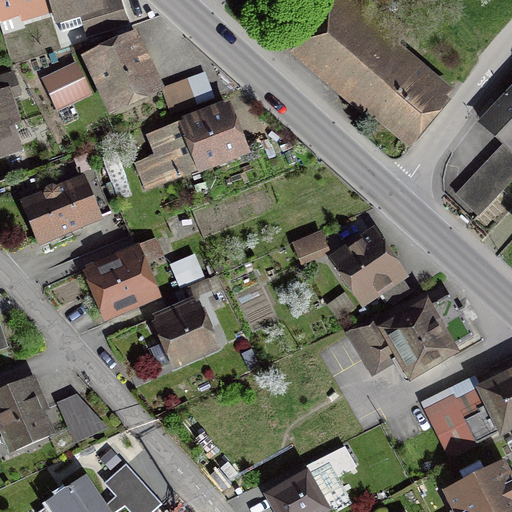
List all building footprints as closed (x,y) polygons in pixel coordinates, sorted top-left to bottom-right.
[(0,0),(0,21),(53,5),(62,31),(84,24),(87,36),(124,24),(116,0),(115,0),(98,5),(96,0),(0,0)] [(343,0),(342,0),(298,56),(408,143),(444,99),(385,52),(401,32),(380,15),(392,0),(352,0),(349,5),(343,0)] [(87,62),(111,112),(155,91),(131,41),(87,62)] [(43,81),(56,110),(89,95),(76,66),(43,81)] [(0,154),(11,151),(4,128),(17,123),(7,92),(0,94),(0,154)] [(504,145),(511,152),(511,151),(511,103),(507,99),(482,124),(504,145)] [(226,110),(150,138),(158,159),(137,167),(146,189),(242,154),(226,110)] [(504,145),(456,196),(479,217),(511,181),(511,152),(504,145)] [(82,182),(24,204),(39,242),(97,220),(82,182)] [(321,235),(294,245),(300,260),(327,250),(321,235)] [(372,238),(333,265),(360,304),(378,292),(388,306),(409,292),(372,238)] [(106,268),(86,275),(102,317),(155,297),(143,264),(160,257),(154,242),(103,261),(106,268)] [(380,318),(350,335),(371,371),(397,356),(408,376),(471,340),(447,298),(388,332),(380,318)] [(193,305),(155,320),(172,363),(210,348),(193,305)] [(489,403),(478,408),(480,413),(466,420),(457,402),(430,416),(450,456),(511,425),(511,374),(482,389),(489,403)] [(38,383),(0,398),(0,420),(11,446),(56,427),(38,383)] [(78,396),(63,404),(76,442),(102,431),(78,396)] [(356,467),(345,447),(307,466),(314,478),(330,469),(335,479),(356,467)] [(511,511),(511,481),(502,463),(447,491),(457,511),(462,508),(463,511),(511,511)] [(116,497),(103,507),(106,511),(116,511),(123,508),(127,511),(151,511),(160,505),(128,465),(104,487),(116,497)] [(270,496),(279,511),(319,511),(325,509),(306,475),(270,496)] [(106,511),(103,507),(85,480),(51,503),(57,511),(106,511)]
